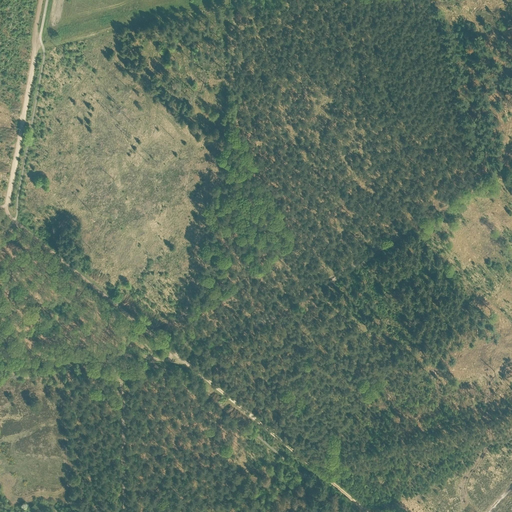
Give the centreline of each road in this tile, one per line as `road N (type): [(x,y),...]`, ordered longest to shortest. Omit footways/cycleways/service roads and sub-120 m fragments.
road 1 (track): [(366,511),(182,360)]
road 2 (track): [(182,360),(2,209)]
road 3 (track): [(2,209),(41,0)]
road 4 (track): [(182,360),(0,364)]
road 5 (track): [(120,358),(124,511)]
